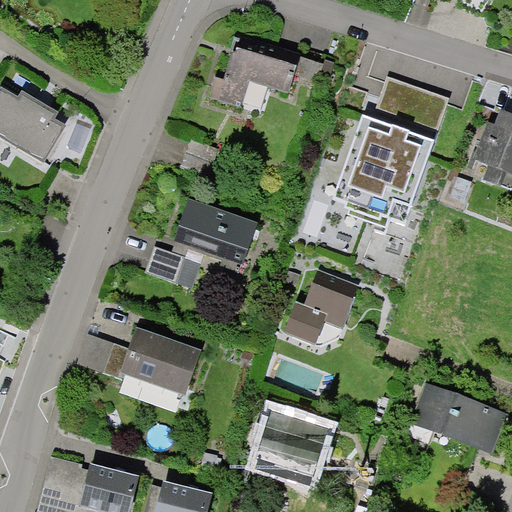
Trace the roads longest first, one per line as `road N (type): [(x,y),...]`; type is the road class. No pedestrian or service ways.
road 1 (residential): [(9,511),(106,203),(190,0)]
road 2 (residential): [(511,68),(293,0)]
road 3 (track): [(136,129),(0,38)]
